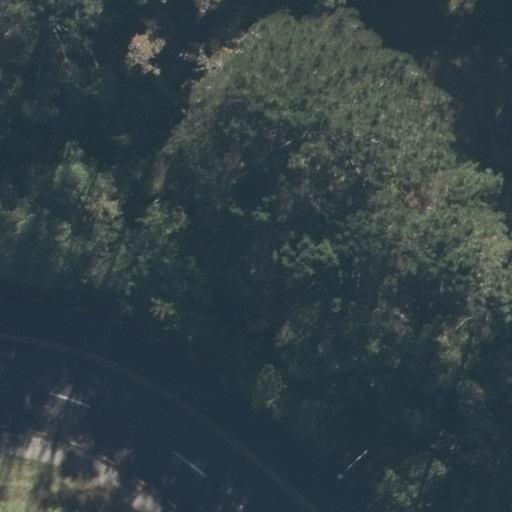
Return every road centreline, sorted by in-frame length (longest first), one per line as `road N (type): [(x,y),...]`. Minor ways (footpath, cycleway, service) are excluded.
road 1 (tertiary): [(0,277),(39,254),(260,285),(511,425)]
road 2 (tertiary): [(319,511),(221,426),(157,387),(77,354),(0,337)]
